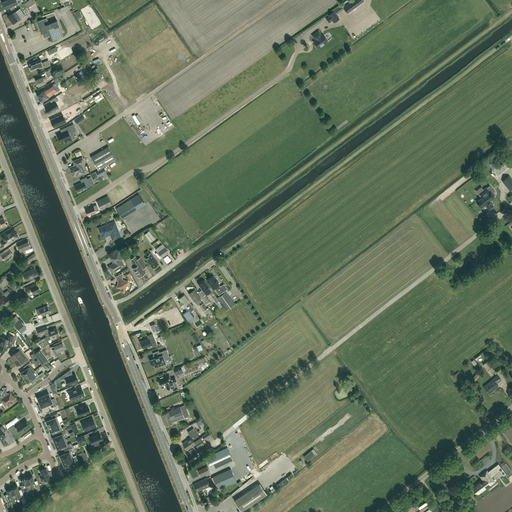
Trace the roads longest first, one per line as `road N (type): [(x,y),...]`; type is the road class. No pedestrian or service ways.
road 1 (track): [(511,37),(224,252)]
road 2 (secondary): [(109,304),(0,32)]
road 3 (unclassified): [(81,357),(0,153)]
road 4 (secondary): [(190,511),(120,329)]
road 5 (unclassified): [(379,511),(511,407)]
road 6 (unclassified): [(142,511),(81,357)]
road 7 (residential): [(120,329),(220,256)]
